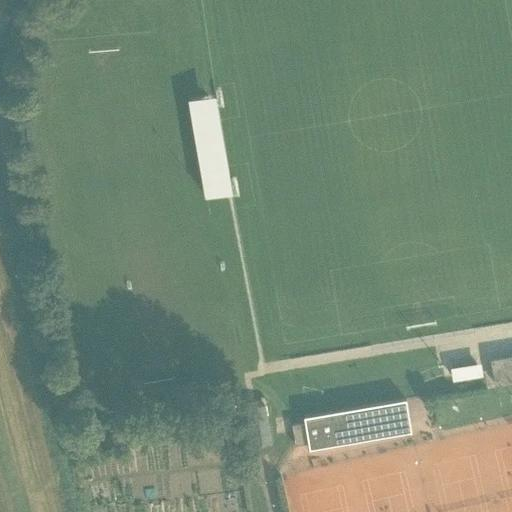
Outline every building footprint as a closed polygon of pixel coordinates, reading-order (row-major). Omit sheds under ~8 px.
[(205,195),(229,190),(212,93),(188,97),(205,195)] [(511,356),(491,360),(495,384),(511,381),(511,356)] [(307,441),(313,440),(406,424),(401,399),(303,416),(307,441)] [(252,443),(270,440),(265,403),(246,406),(252,443)] [(306,442),(303,422),(284,425),(288,446),(306,442)]
